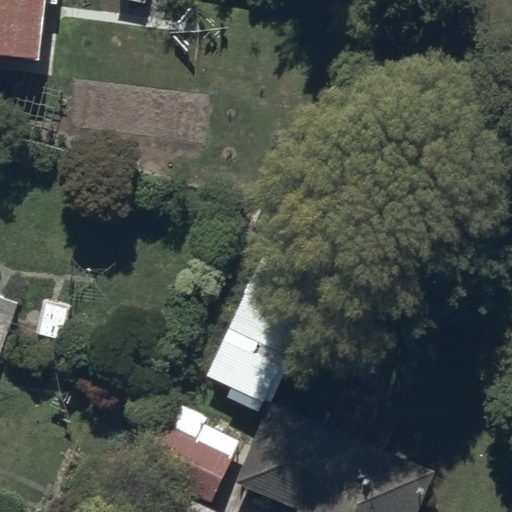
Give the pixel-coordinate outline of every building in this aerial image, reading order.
[(0,0),(0,61),(46,66),(52,0),(0,0)] [(288,215),(209,379),(235,392),(231,402),(261,417),(345,243),(288,215)] [(0,371),(15,305),(0,301),(0,371)] [(213,511),(215,511),(245,445),(207,429),(208,423),(174,408),(142,481),(213,511)] [(276,410),(246,483),(314,511),(425,511),(440,477),(276,410)] [(171,511),(203,511),(176,501),(171,511)]
